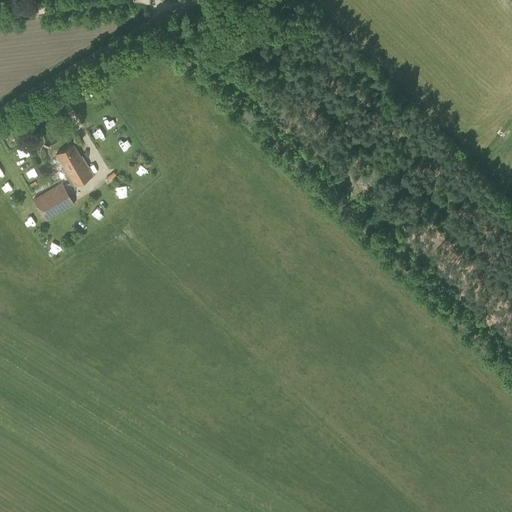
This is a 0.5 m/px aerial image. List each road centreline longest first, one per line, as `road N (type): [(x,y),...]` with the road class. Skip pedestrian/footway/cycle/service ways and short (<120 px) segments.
road 1 (track): [(511,380),(155,23)]
road 2 (unclassified): [(0,112),(193,0)]
road 3 (track): [(0,14),(120,0)]
